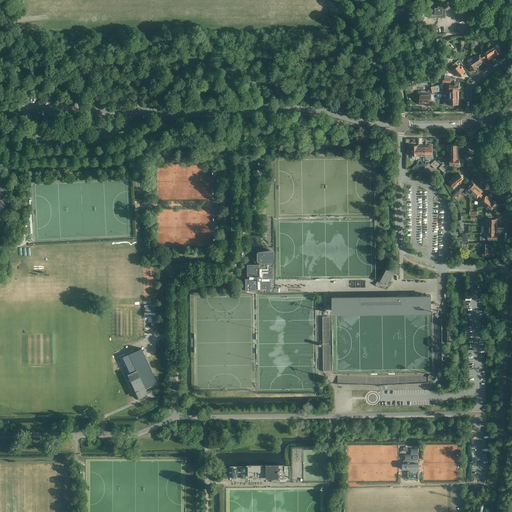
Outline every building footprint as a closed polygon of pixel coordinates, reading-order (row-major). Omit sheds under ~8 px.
[(482,10),(482,0),(474,0),(475,10),(482,10)] [(435,13),(436,18),(446,18),(446,7),(443,7),(443,6),(438,6),(438,7),(430,7),(430,13),(435,13)] [(500,53),(502,52),(500,48),(499,49),(498,49),(496,45),(491,49),(495,55),(495,56),(500,53)] [(490,58),(495,55),(491,49),(484,53),(484,52),(483,53),(482,52),(481,53),(485,59),(487,57),(489,59),(491,58),(490,58)] [(482,60),(485,59),(481,53),(480,54),(480,55),(479,56),(476,58),(474,56),(472,58),(473,60),(477,66),(482,63),(482,64),(484,62),(482,60)] [(478,67),(477,66),(473,60),(468,63),(471,67),(470,68),(469,69),(471,72),(473,71),(473,72),(474,71),(473,71),(478,67)] [(462,68),(464,66),(462,63),(461,62),(460,63),(460,64),(453,70),(459,77),(461,76),(462,76),(463,75),(463,74),(465,72),(462,69),(463,68),(462,68)] [(459,85),(459,83),(454,83),(454,85),(449,85),(449,91),(458,91),(459,91),(459,85)] [(435,102),(435,93),(434,93),(432,94),(430,94),(430,91),(419,91),(419,94),(420,94),(420,101),(419,101),(419,104),(425,104),(426,103),(426,101),(427,101),(427,102),(435,102)] [(418,157),(418,146),(418,145),(413,145),(410,145),(410,151),(412,150),(412,151),(412,159),(418,159),(418,157)] [(459,158),(450,158),(450,164),(455,164),(455,165),(455,166),(460,166),(460,164),(459,164),(459,158)] [(463,177),(463,176),(462,175),(461,175),(460,173),(450,181),(454,187),(459,183),(460,184),(462,182),(461,182),(464,179),(463,177)] [(0,200),(11,190),(0,179),(0,210),(5,205),(0,200)] [(467,189),(465,191),(466,192),(468,194),(470,194),(471,193),(476,187),(477,186),(473,182),(471,180),(468,184),(470,185),(469,185),(470,185),(467,189)] [(480,190),(476,187),(471,193),(477,198),(479,200),(482,196),(480,194),(482,192),(480,190)] [(484,198),(482,196),(479,200),(481,202),(487,206),(492,201),(488,197),(486,195),(484,198)] [(493,200),(492,201),(487,206),(492,211),(495,207),(496,208),(499,205),(497,203),(493,200)] [(469,237),(467,233),(462,234),(462,237),(461,237),(458,238),(461,244),(463,243),(469,242),(469,237)] [(498,238),(498,236),(497,235),(497,233),(484,233),(484,240),(491,240),(491,242),(493,242),(493,240),(497,241),(497,238),(498,238)] [(483,244),(483,256),(492,256),(492,254),(496,254),(496,248),(492,248),(492,244),(483,244)] [(272,252),(266,252),(258,252),(257,252),(257,253),(257,264),(247,264),(247,277),(249,277),(249,278),(245,278),(245,291),(257,291),(257,289),(259,289),(259,293),(271,293),(271,280),(269,280),(269,279),(273,279),(273,266),(271,266),(271,263),(272,263),(273,263),(273,262),(273,253),(272,252)] [(387,284),(391,274),(392,273),(393,274),(395,269),(389,267),(390,266),(384,264),(375,285),(386,289),(392,282),(388,285),(387,284)] [(355,297),(355,308),(379,308),(379,309),(384,309),(384,308),(409,308),(409,297),(355,297)] [(145,304),(145,312),(149,312),(149,317),(157,317),(156,304),(145,304)] [(434,315),(435,370),(443,370),(442,315),(434,315)] [(322,317),(323,372),(331,371),(330,316),(322,317)] [(126,373),(125,373),(137,400),(146,396),(145,394),(147,393),(144,388),(157,382),(141,348),(134,351),(134,350),(119,356),(126,373)] [(428,383),(428,375),(383,378),(337,376),(337,384),(383,385),(428,383)] [(407,469),(408,480),(419,479),(419,471),(418,471),(418,469),(419,469),(418,464),(418,463),(420,463),(420,461),(418,461),(418,459),(419,459),(419,456),(418,456),(418,453),(419,453),(419,449),(411,449),(411,455),(405,455),(405,461),(403,461),(403,464),(403,469),(407,469)] [(290,479),(290,466),(284,466),(284,465),(247,465),(247,466),(229,467),(229,479),(271,479),(271,482),(278,482),(278,479),(290,479)]
